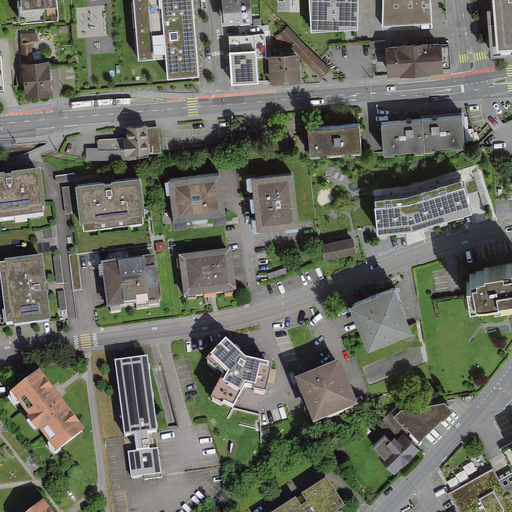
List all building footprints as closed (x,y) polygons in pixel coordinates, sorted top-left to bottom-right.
[(62,0),(22,0),(24,20),(64,17),(62,0)] [(133,0),(138,55),(166,52),(167,72),(199,69),(196,32),(192,0),(133,0)] [(248,0),(239,0),(222,1),(224,24),(250,22),(248,0)] [(358,0),(309,0),(311,30),(357,27),(358,0)] [(430,0),(382,0),(382,27),(432,24),(430,0)] [(511,0),(488,0),(493,54),(511,52),(511,0)] [(35,55),(34,33),(21,34),(22,55),(35,55)] [(255,36),(230,37),(232,84),(258,83),(255,36)] [(439,45),(387,48),(388,76),(440,72),(439,45)] [(297,57),(271,59),(273,83),(298,81),(297,57)] [(48,65),(24,67),(27,97),(51,94),(48,65)] [(462,110),(422,113),(425,143),(464,140),(462,110)] [(422,113),(381,117),(383,147),(425,143),(422,113)] [(360,119),(308,123),(310,150),(362,146),(360,119)] [(153,154),(151,125),(130,127),(131,138),(129,139),(130,153),(132,153),(133,155),(153,154)] [(291,168),(252,173),(258,224),(297,220),(291,168)] [(218,171),(171,177),(176,216),(223,210),(218,171)] [(461,172),(406,189),(375,193),(379,227),(413,223),(471,205),(461,172)] [(39,177),(0,180),(0,221),(43,217),(39,177)] [(137,177),(79,185),(85,226),(143,218),(137,177)] [(322,242),(325,258),(356,251),(353,235),(322,242)] [(228,250),(179,256),(184,296),(233,290),(228,250)] [(41,254),(6,259),(7,261),(0,262),(8,321),(14,320),(14,324),(50,319),(41,254)] [(154,260),(105,267),(110,308),(159,301),(154,260)] [(465,280),(469,302),(493,298),(494,303),(511,299),(511,263),(502,266),(502,263),(482,266),(483,269),(475,270),(475,272),(468,273),(469,280),(465,280)] [(401,295),(398,287),(354,303),(357,312),(360,310),(372,340),(382,336),(383,338),(401,331),(400,329),(409,325),(398,296),(401,295)] [(275,368),(247,362),(228,343),(208,363),(217,372),(219,370),(225,376),(212,401),(224,407),(225,405),(235,410),(247,387),(256,389),(256,392),(268,395),(275,368)] [(147,360),(116,364),(126,439),(136,438),(138,452),(128,454),(131,479),(162,475),(159,449),(151,450),(149,436),(157,435),(147,360)] [(340,362),(295,380),(313,425),(358,408),(340,362)] [(87,433),(42,374),(14,395),(59,454),(87,433)] [(378,420),(392,433),(395,431),(397,434),(402,429),(407,424),(419,437),(442,414),(444,416),(453,406),(444,397),(401,405),(399,407),(395,403),(378,420)] [(384,432),(374,443),(383,452),(380,455),(394,469),(418,445),(402,429),(397,434),(395,431),(392,433),(389,437),(384,432)] [(485,457),(472,464),(478,474),(490,467),(485,457)] [(451,492),(461,511),(511,511),(511,497),(495,468),(451,492)] [(311,504),(307,506),(311,511),(342,511),(348,509),(330,481),(305,496),(311,504)] [(299,500),(280,511),(311,511),(307,506),(304,509),(299,500)] [(51,511),(43,501),(27,511),(51,511)]
